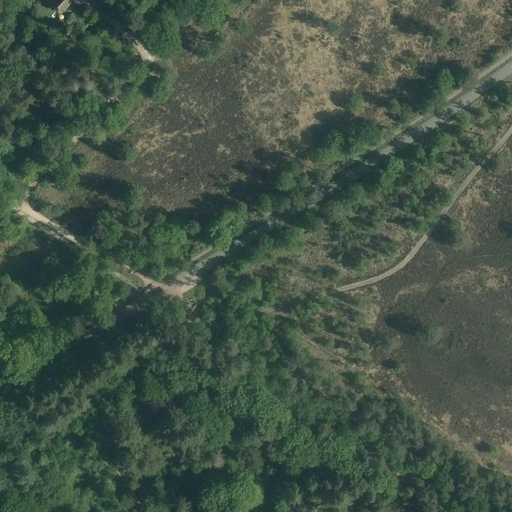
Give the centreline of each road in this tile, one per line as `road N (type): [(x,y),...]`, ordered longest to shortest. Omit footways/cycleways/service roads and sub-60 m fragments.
road 1 (tertiary): [(0,383),(326,191),(511,67)]
road 2 (track): [(220,327),(392,272),(511,129)]
road 3 (track): [(511,510),(220,327)]
road 4 (track): [(14,209),(140,70),(142,51),(100,9)]
road 5 (track): [(220,327),(131,265),(0,193)]
road 6 (track): [(11,377),(101,456),(143,511)]
